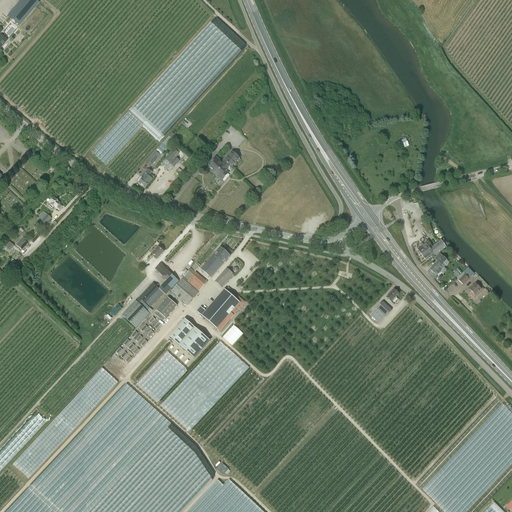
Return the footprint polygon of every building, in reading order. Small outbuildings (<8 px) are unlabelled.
[(19,26),(39,3),(35,0),(21,0),(8,16),(19,26)] [(170,136),(162,144),(166,149),(173,141),(171,139),(175,135),(172,133),(170,136)] [(165,159),(170,164),(174,167),(179,161),(179,160),(180,159),(177,157),(176,158),(176,157),(179,154),(177,152),(180,150),(175,147),(174,149),(173,149),(165,159)] [(222,163),(216,157),(211,164),(213,165),(209,169),(222,180),(229,173),(227,171),(230,167),(231,168),(240,159),(232,151),(222,163)] [(156,152),(145,163),(150,167),(160,156),(156,152)] [(139,183),(138,183),(141,186),(143,184),(143,185),(147,180),(147,179),(151,174),(152,173),(149,170),(145,174),(146,175),(144,178),(143,177),(141,180),(140,179),(137,182),(139,183)] [(154,177),(151,174),(147,179),(147,180),(143,185),(143,184),(141,186),(145,189),(154,177)] [(60,204),(53,197),(49,202),(51,204),(49,206),(52,209),(54,206),(56,208),(59,210),(62,206),(60,204)] [(46,215),(41,221),(45,225),(51,219),(46,215)] [(22,239),(15,246),(20,252),(26,246),(24,243),(25,242),(22,239)] [(7,253),(14,246),(9,241),(2,248),(7,253)] [(420,245),(421,247),(418,249),(426,261),(434,255),(435,256),(446,248),(441,241),(432,247),(428,241),(423,245),(422,243),(420,245)] [(152,254),(157,259),(164,252),(158,247),(152,254)] [(201,269),(211,278),(230,256),(220,247),(201,269)] [(434,274),(435,273),(437,275),(444,268),(442,266),(447,260),(440,253),(436,258),(439,260),(430,270),(434,274)] [(161,263),(155,269),(167,281),(172,275),(161,263)] [(182,279),(171,292),(187,306),(199,293),(187,283),(187,282),(199,292),(207,282),(195,272),(199,267),(195,264),(191,269),(182,279)] [(233,274),(227,269),(215,282),(221,287),(233,274)] [(463,285),(474,275),(468,269),(463,273),(457,279),(463,285)] [(138,298),(149,308),(164,293),(166,296),(179,281),(172,275),(159,289),(153,283),(138,298)] [(481,289),(476,284),(470,290),(472,292),(470,294),(475,298),(480,293),(479,292),(481,289)] [(205,311),(203,309),(199,314),(216,329),(226,319),(229,321),(237,312),(234,310),(240,303),(225,290),(205,311)] [(396,292),(394,290),(387,298),(391,302),(393,300),(394,301),(396,298),(396,297),(399,294),(398,293),(399,293),(397,291),(396,292)] [(156,310),(165,318),(177,305),(167,297),(156,310)] [(136,301),(122,316),(135,329),(150,314),(136,301)] [(383,302),(370,315),(380,324),(392,310),(383,302)] [(110,312),(114,316),(122,308),(118,304),(110,312)] [(158,313),(156,315),(163,321),(165,319),(158,313)] [(209,341),(184,319),(169,336),(193,358),(209,341)] [(111,386),(111,384),(113,385),(116,381),(102,368),(100,371),(101,373),(101,375),(99,376),(99,377),(97,379),(96,382),(91,380),(94,383),(91,386),(91,388),(88,387),(89,388),(92,389),(88,403),(90,401),(91,401),(92,400),(94,401),(104,391),(103,392),(107,388),(108,385),(111,386)] [(229,469),(222,463),(217,469),(223,475),(229,469)]
